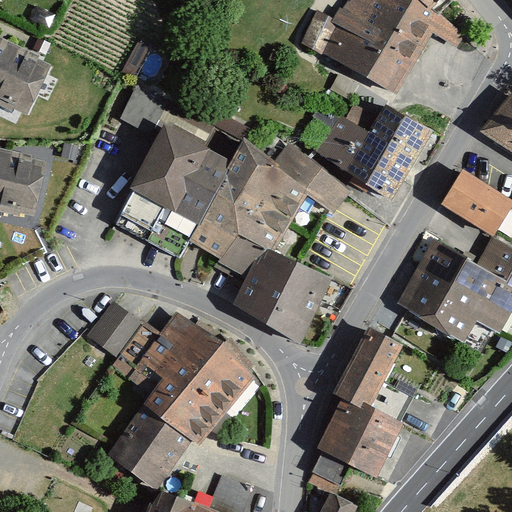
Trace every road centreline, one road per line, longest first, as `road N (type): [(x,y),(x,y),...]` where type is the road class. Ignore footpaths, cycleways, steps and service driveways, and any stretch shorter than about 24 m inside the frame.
road 1 (residential): [(310,392),(493,76),(511,61)]
road 2 (residential): [(0,362),(20,321),(53,293),(124,277),(225,313),(284,353),(310,392)]
road 3 (secondary): [(400,511),(511,385)]
road 4 (residential): [(310,392),(291,511)]
